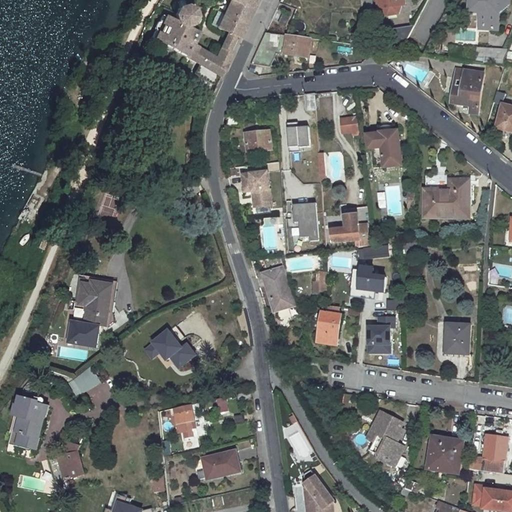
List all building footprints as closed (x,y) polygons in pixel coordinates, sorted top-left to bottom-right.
[(196,35),(184,28),(191,25),(195,18),(192,10),(186,7),(178,9),(174,16),(164,11),(151,39),(171,49),(221,77),(232,55),(227,53),(235,37),(239,39),(256,0),(229,0),(231,0),(217,29),(228,34),(222,48),(221,47),(215,59),(191,45),(196,35)] [(376,0),(378,9),(386,8),(388,16),(398,14),(397,6),(405,5),(403,0),(376,0)] [(509,0),(470,0),(469,13),(480,14),(488,14),(487,30),(498,31),(500,14),(503,11),(504,4),(509,5),(509,0)] [(284,14),(279,25),(285,27),(290,17),(284,14)] [(480,14),(479,29),(487,30),(488,14),(480,14)] [(394,29),(386,50),(402,52),(415,27),(394,29)] [(267,33),(252,64),(270,68),(285,35),(267,33)] [(287,36),(285,55),(308,58),(311,39),(287,36)] [(508,50),(452,46),(450,59),(503,67),(505,59),(508,50)] [(198,67),(195,73),(213,82),(216,76),(198,67)] [(457,70),(455,86),(463,87),(465,71),(457,70)] [(455,86),(453,102),(471,105),(480,106),(484,74),(465,71),(463,87),(455,86)] [(315,95),(305,96),(307,111),(316,110),(315,95)] [(511,107),(503,105),(498,129),(511,132),(511,107)] [(227,117),(225,127),(231,127),(239,127),(241,118),(227,117)] [(351,119),(342,120),(343,133),(352,132),(351,119)] [(309,128),(287,130),(289,147),(311,144),(309,128)] [(389,133),(367,135),(369,150),(372,149),(374,169),(403,166),(398,131),(389,132),(389,133)] [(270,132),(245,135),(248,153),(272,150),(270,132)] [(311,144),(299,146),(300,153),(311,152),(311,144)] [(293,160),(292,158),(298,157),(298,154),(300,153),(299,146),(284,148),(286,161),(293,160)] [(254,207),(272,206),(269,172),(243,174),(244,191),(252,191),(254,207)] [(426,191),(426,217),(469,218),(470,181),(458,181),(458,192),(452,192),(426,191)] [(334,198),(346,196),(343,184),(331,187),(334,198)] [(105,196),(100,219),(114,222),(119,198),(105,196)] [(368,207),(344,210),(345,220),(370,218),(368,207)] [(305,240),(298,241),(299,249),(306,248),(305,240)] [(420,245),(407,247),(407,256),(421,254),(420,245)] [(388,247),(360,250),(361,258),(389,254),(388,247)] [(282,258),(263,260),(266,272),(265,272),(269,288),(266,289),(274,314),(296,307),(282,258)] [(362,273),(360,290),(368,290),(367,298),(375,299),(376,292),(385,292),(386,282),(386,279),(376,278),(377,274),(373,274),(374,269),(362,268),(362,273)] [(317,272),(317,283),(326,284),(327,273),(317,272)] [(355,272),(352,289),(360,290),(362,273),(355,272)] [(84,280),(79,307),(89,308),(86,327),(105,330),(109,304),(113,305),(116,285),(84,280)] [(8,283),(0,294),(0,316),(3,318),(22,291),(8,283)] [(315,283),(314,294),(326,295),(326,284),(315,283)] [(403,303),(394,303),(395,312),(402,312),(403,312),(403,303)] [(342,315),(339,315),(340,307),(324,306),(319,342),(338,346),(342,315)] [(82,307),(81,326),(86,327),(89,308),(82,307)] [(402,312),(395,312),(389,312),(389,321),(402,321),(402,312)] [(448,325),(447,343),(449,343),(448,354),(469,355),(470,326),(448,325)] [(37,367),(35,370),(67,381),(68,378),(37,367)] [(90,368),(74,380),(86,394),(101,382),(90,368)] [(42,426),(38,426),(39,421),(43,422),(45,417),(48,406),(38,403),(42,389),(31,382),(25,389),(21,397),(19,406),(17,405),(9,434),(11,434),(7,451),(24,455),(26,446),(37,448),(42,426)] [(251,392),(237,395),(239,402),(252,399),(251,392)] [(219,414),(228,410),(223,397),(214,401),(219,414)] [(192,405),(174,409),(175,415),(193,411),(192,405)] [(193,411),(175,415),(179,434),(184,433),(185,439),(194,438),(192,430),(196,429),(193,411)] [(403,447),(395,443),(399,435),(398,435),(396,434),(399,428),(402,423),(382,413),(372,431),(379,434),(371,451),(381,456),(379,459),(393,466),(403,447)] [(508,437),(502,436),(502,430),(496,429),(495,435),(486,434),(483,458),(470,456),(469,469),(482,471),(495,473),(497,460),(505,461),(508,437)] [(168,441),(163,442),(164,449),(171,448),(170,441),(171,441),(171,439),(168,439),(168,441)] [(433,441),(428,469),(457,473),(462,442),(443,439),(442,443),(433,441)] [(236,451),(203,459),(208,479),(218,476),(218,477),(240,472),(236,451)] [(77,453),(59,458),(65,479),(83,474),(77,453)] [(58,456),(48,459),(55,482),(65,479),(59,458),(58,456)] [(303,488),(306,511),(325,511),(325,508),(330,504),(333,502),(309,471),(301,476),(302,482),(304,484),(303,484),(305,487),(303,488)] [(500,511),(502,490),(496,490),(485,488),(485,485),(475,484),(472,504),(482,505),(482,508),(500,511)] [(403,488),(400,495),(412,500),(415,493),(403,488)] [(511,511),(511,491),(509,491),(502,490),(500,511),(511,511)] [(390,500),(385,506),(392,511),(394,511),(404,511),(406,510),(390,500)] [(442,509),(440,511),(463,511),(463,510),(439,501),(437,506),(442,509)]
